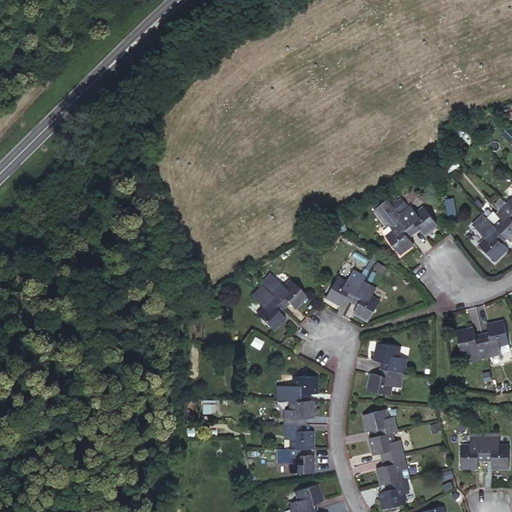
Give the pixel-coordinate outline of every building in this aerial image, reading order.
[(480,135),(467,122),(465,125),(477,138),(480,135)] [(467,132),(461,124),(453,130),(459,138),(462,136),(467,132)] [(511,135),(502,126),(497,131),(508,142),(511,137),(511,135)] [(462,164),(451,153),(438,163),(449,175),(462,164)] [(511,188),(500,200),(501,200),(511,212),(511,188)] [(401,198),(392,205),(398,212),(407,205),(401,198)] [(388,199),(374,210),(387,226),(388,225),(393,231),(386,236),(400,254),(413,243),(408,237),(413,232),(400,215),(398,212),(392,205),(388,199)] [(511,212),(501,200),(500,200),(492,208),(497,214),(489,223),(505,239),(510,244),(511,241),(511,212)] [(411,206),(400,215),(413,232),(419,228),(424,235),(438,225),(424,207),(417,213),(411,206)] [(505,239),(489,223),(486,220),(478,228),(482,232),(475,239),(495,260),(508,248),(502,242),(505,239)] [(343,292),(353,271),(339,265),(336,271),(328,267),(318,288),(334,296),(337,290),(343,292)] [(262,269),(252,278),(258,286),(268,277),(262,269)] [(367,277),(353,271),(343,292),(348,295),(346,301),(361,308),(371,287),(364,283),(367,277)] [(258,286),(274,304),(279,299),(284,304),(297,293),(279,274),(272,281),(268,277),(258,286)] [(247,295),(258,286),(251,278),(240,288),(247,295)] [(271,307),(274,304),(258,286),(247,295),(252,300),(243,307),(260,326),(275,313),(271,307)] [(473,329),(478,353),(493,350),(491,342),(501,340),(497,314),(478,317),(480,328),(473,329)] [(465,355),(478,353),(473,329),(466,331),(464,323),(449,326),(453,351),(463,349),(465,355)] [(372,363),(395,368),(399,351),(392,349),(394,342),(372,336),(367,354),(374,356),(372,363)] [(501,340),(491,342),(493,350),(503,348),(501,340)] [(392,385),(395,368),(372,363),(371,368),(364,366),(360,384),(383,390),(384,383),(392,385)] [(272,379),(272,394),(276,394),(295,394),(296,387),(303,386),(303,369),(282,368),(282,379),(272,379)] [(301,411),(301,394),(295,394),(276,394),(276,405),(268,406),(268,418),(294,418),(294,411),(301,411)] [(368,433),(383,429),(391,427),(387,411),(378,412),(377,404),(354,408),(357,427),(367,425),(368,433)] [(294,425),(294,418),(268,418),(268,430),(276,430),(276,441),(294,441),(300,441),(300,426),(294,425)] [(439,432),(437,424),(430,425),(432,434),(439,432)] [(472,450),(477,450),(477,428),(462,428),(461,436),(453,436),(453,458),(471,458),(472,450)] [(477,428),(477,450),(486,450),(486,459),(502,459),(503,437),(493,436),(493,428),(477,428)] [(374,457),(397,450),(394,435),(384,437),(383,429),(368,433),(362,435),(365,452),(373,451),(374,457)] [(276,441),(269,441),(269,456),(277,456),(277,466),(300,466),(301,450),(294,450),(294,441),(276,441)] [(369,466),(371,478),(377,477),(394,473),(393,466),(400,464),(397,450),(374,457),(376,465),(369,466)] [(400,464),(393,466),(394,473),(401,471),(400,464)] [(450,479),(448,470),(440,472),(443,481),(450,479)] [(401,471),(394,473),(377,477),(378,485),(369,486),(372,501),(401,496),(399,485),(404,484),(401,471)] [(275,497),(280,511),(285,511),(306,506),(304,499),(310,497),(303,480),(281,487),(284,494),(275,497)] [(447,511),(445,502),(420,507),(421,511),(447,511)]
